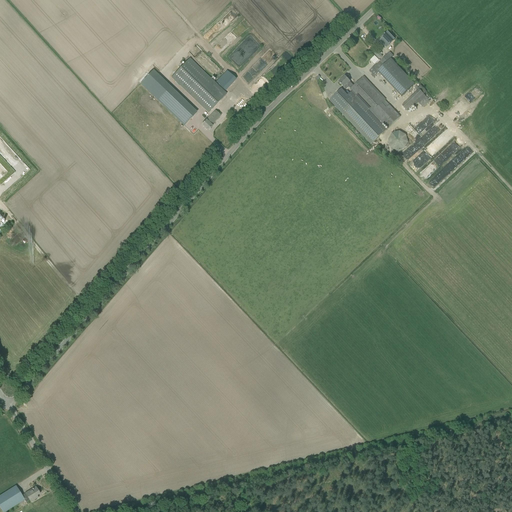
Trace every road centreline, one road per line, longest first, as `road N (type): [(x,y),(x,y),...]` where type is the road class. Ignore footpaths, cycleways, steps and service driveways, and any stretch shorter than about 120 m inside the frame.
road 1 (unclassified): [(7,404),(287,93),(385,0)]
road 2 (unclassified): [(77,511),(7,404)]
